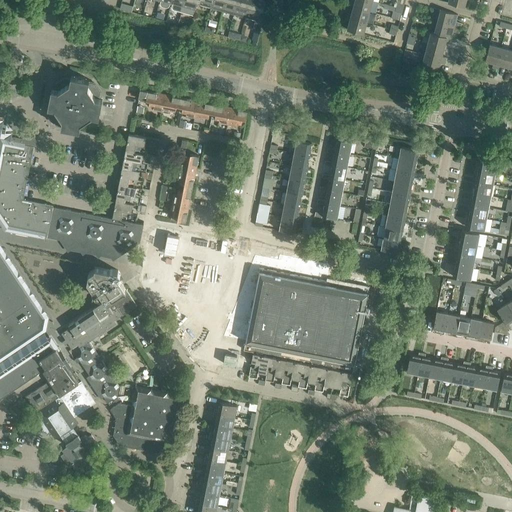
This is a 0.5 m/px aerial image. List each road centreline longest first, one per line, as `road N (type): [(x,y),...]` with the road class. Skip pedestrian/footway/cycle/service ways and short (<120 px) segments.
road 1 (residential): [(168,470),(182,458),(202,382),(346,405)]
road 2 (tertiary): [(266,92),(45,37)]
road 3 (tertiary): [(453,121),(266,92)]
road 4 (residential): [(241,232),(407,274)]
road 5 (residential): [(511,352),(402,329),(407,274)]
road 6 (residential): [(407,274),(427,257),(446,155)]
road 7 (residential): [(126,510),(0,489)]
